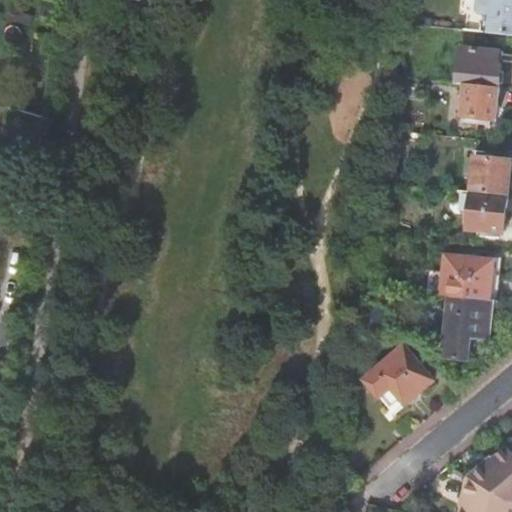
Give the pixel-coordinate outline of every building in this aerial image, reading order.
[(511,0),(477,0),(475,33),(511,37),(511,0)] [(469,86),(502,90),(506,52),(504,52),(504,54),(465,50),(461,85),(469,86)] [(501,95),(502,90),(469,86),(466,114),(466,120),(498,123),(501,95)] [(474,194),(511,198),(511,184),(511,162),(477,159),(474,194)] [(474,194),(472,194),(468,231),(507,234),(511,198),(474,194)] [(449,258),(444,298),(452,299),(492,303),(496,263),(449,258)] [(493,343),(497,303),(492,303),(452,299),(445,360),(472,363),(474,341),(493,343)] [(406,348),(367,381),(382,399),(394,389),(408,407),(436,383),(406,348)] [(511,451),(509,449),(494,461),(489,465),(487,463),(469,479),(511,504),(511,451)] [(465,508),(464,511),(511,511),(511,504),(469,479),(464,500),(467,502),(465,508)]
